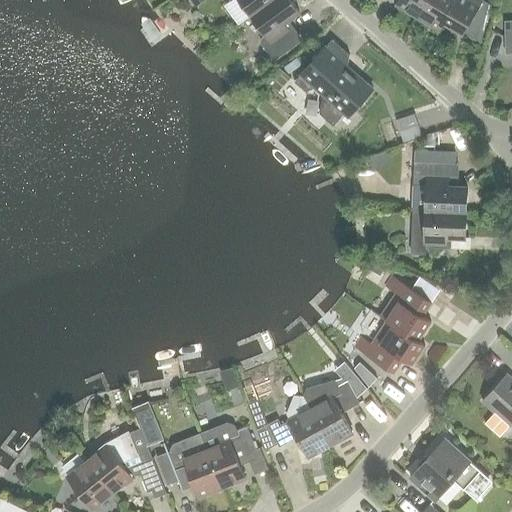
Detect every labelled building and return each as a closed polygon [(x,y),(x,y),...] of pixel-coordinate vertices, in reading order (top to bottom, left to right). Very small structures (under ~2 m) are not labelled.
[(240,0),(251,16),(273,0),(229,0),(231,1),(232,0),(240,0)] [(290,0),(273,0),(251,16),(266,36),(259,41),(274,61),(298,44),(284,24),(299,12),(290,0)] [(418,17),(428,0),(400,0),(397,5),(418,17)] [(428,0),(418,17),(440,30),(445,23),(463,33),(469,22),(484,31),(492,6),(482,0),(428,0)] [(332,40),(294,82),(305,92),(315,88),(324,96),(320,114),(334,126),(350,108),(354,112),(373,89),(348,67),(350,55),(332,40)] [(413,211),(426,211),(466,213),(467,188),(458,187),(458,176),(448,176),(449,165),(414,163),(413,211)] [(466,238),(466,213),(426,211),(426,214),(412,213),(411,255),(426,255),(426,248),(446,248),(446,237),(466,238)] [(386,266),(374,259),(368,269),(380,276),(386,266)] [(380,317),(387,322),(418,341),(431,322),(421,316),(430,302),(393,277),(385,287),(396,294),(380,317)] [(418,341),(387,322),(372,344),(361,337),(354,348),(392,373),(401,359),(412,366),(425,346),(418,341)] [(360,363),(355,368),(369,387),(377,379),(360,363)] [(482,402),(494,413),(484,424),(500,437),(511,423),(511,378),(507,374),(482,402)] [(304,397),(330,445),(352,433),(342,413),(360,403),(348,381),(338,387),(335,381),(306,388),(304,397)] [(330,445),(304,397),(299,397),(295,396),(287,414),(291,420),(281,425),(278,419),(268,425),(279,447),(297,437),(308,457),(330,445)] [(247,404),(253,419),(264,415),(258,400),(247,404)] [(227,422),(200,433),(222,487),(245,478),(237,457),(256,450),(247,427),(236,431),(234,425),(227,422)] [(106,446),(87,461),(113,493),(132,478),(129,474),(139,470),(147,492),(150,492),(152,491),(163,486),(148,450),(139,429),(129,433),(106,446)] [(222,487),(200,433),(172,444),(170,449),(171,451),(157,457),(167,485),(178,480),(182,491),(183,491),(181,484),(192,480),(198,497),(222,487)] [(453,480),(464,490),(476,500),(492,481),(480,471),(445,439),(410,478),(435,501),(453,480)] [(113,493),(87,461),(67,477),(93,509),(113,493)] [(163,486),(152,491),(155,498),(166,494),(163,486)] [(27,511),(1,499),(0,501),(0,511),(27,511)]
